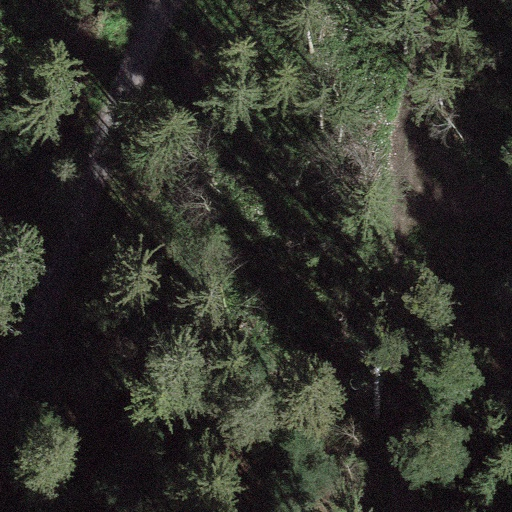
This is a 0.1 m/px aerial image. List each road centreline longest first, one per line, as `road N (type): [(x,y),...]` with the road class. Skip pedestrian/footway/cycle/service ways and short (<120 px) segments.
road 1 (track): [(388,511),(396,229),(464,0)]
road 2 (track): [(193,0),(0,317)]
